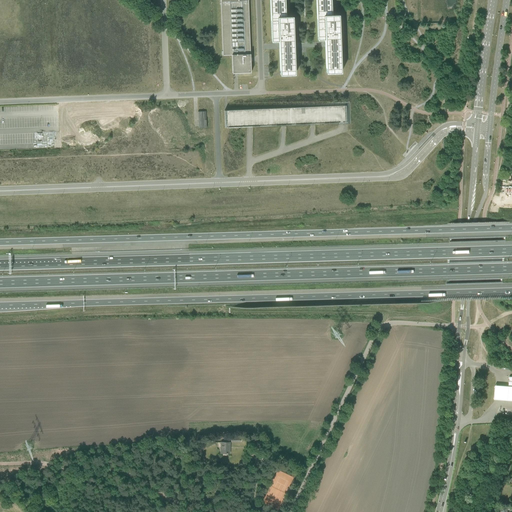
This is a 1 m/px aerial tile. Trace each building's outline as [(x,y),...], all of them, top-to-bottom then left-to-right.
[(248,0),(220,0),(223,56),(232,55),(232,74),(235,73),(251,73),(248,0)] [(293,16),(286,17),(285,0),(269,0),(271,42),(272,42),(279,42),(279,46),(280,75),(295,75),(295,74),(294,46),(293,17),(293,16)] [(342,73),(339,17),(339,15),(332,15),(331,0),(315,0),(317,41),(325,41),(326,74),(342,73)] [(230,110),(224,110),(225,122),(225,127),(248,127),(251,126),(256,126),(281,125),(286,125),(310,124),(315,124),(347,123),(346,106),(256,109),(230,110)] [(198,112),(198,122),(206,122),(206,111),(198,112)] [(511,386),(495,385),(494,399),(511,400),(511,386)] [(272,488),(277,492),(275,493),(279,495),(290,482),(291,478),(288,475),(286,474),(282,471),(277,469),(270,487),(273,489),(272,488)]
